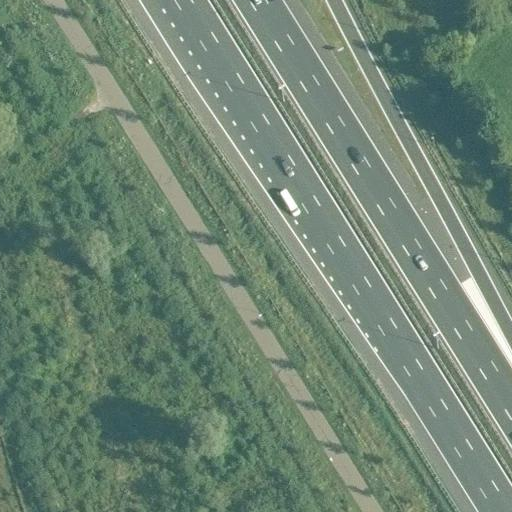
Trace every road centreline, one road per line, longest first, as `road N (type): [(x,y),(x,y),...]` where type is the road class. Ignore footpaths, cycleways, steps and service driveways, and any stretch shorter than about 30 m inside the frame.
road 1 (motorway): [(182,0),(506,511)]
road 2 (unclassified): [(373,511),(50,0)]
road 3 (motorway): [(511,405),(255,0)]
road 4 (motorway): [(511,367),(480,281),(332,0)]
